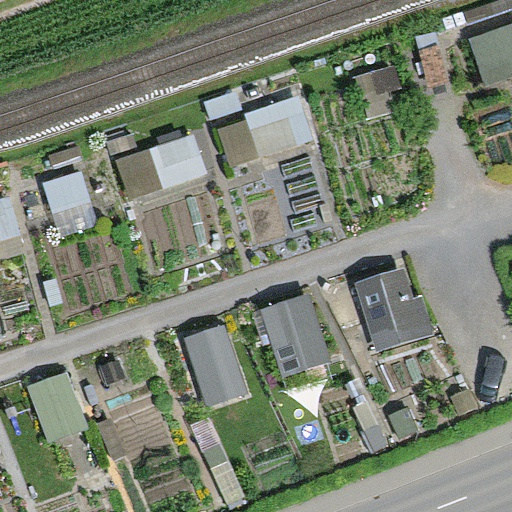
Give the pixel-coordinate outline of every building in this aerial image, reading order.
[(511,33),(475,46),(491,93),(511,86),(511,33)] [(223,131),(236,177),(319,153),(307,108),(223,131)] [(134,205),(210,181),(198,143),(122,166),(134,205)] [(413,270),(357,288),(381,362),(437,344),(413,270)] [(282,379),(331,369),(317,301),(268,311),(282,379)] [(211,414),(254,400),(231,331),(188,345),(211,414)] [(53,447),(90,435),(73,380),(35,392),(53,447)]
